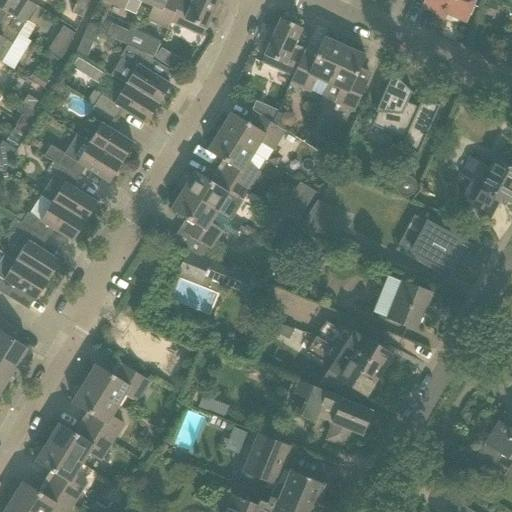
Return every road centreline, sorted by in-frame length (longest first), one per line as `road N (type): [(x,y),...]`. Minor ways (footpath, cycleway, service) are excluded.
road 1 (residential): [(0,461),(84,323),(124,226),(222,71),(253,0)]
road 2 (residential): [(355,511),(511,254)]
road 3 (residential): [(306,0),(511,91)]
